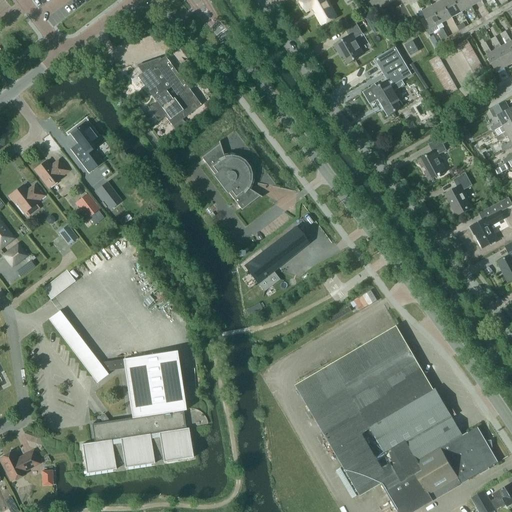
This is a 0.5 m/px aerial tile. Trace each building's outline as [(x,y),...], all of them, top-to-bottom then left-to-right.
[(317,13),(316,14),(322,25),(337,17),(327,0),(300,0),(307,12),(314,7),(317,13)] [(442,23),(452,18),(442,0),(432,6),(442,23)] [(455,0),(442,0),(452,18),(462,12),(455,0)] [(475,11),(472,7),(468,0),(455,0),(462,12),(467,9),(470,14),(475,11)] [(509,9),(506,4),(499,8),(502,13),(509,9)] [(422,12),(425,17),(421,20),(430,35),(434,32),(432,29),(442,23),(432,6),(422,12)] [(489,14),(492,18),(499,14),(496,10),(489,14)] [(372,14),(365,18),(370,25),(375,22),(374,20),(375,19),(372,14)] [(486,15),(479,19),(482,24),(489,20),(486,15)] [(479,25),(476,21),(469,25),(472,29),(479,25)] [(350,36),(334,45),(338,52),(340,51),(348,64),(364,54),(355,38),(363,34),(356,22),(345,28),(350,36)] [(469,31),(467,27),(460,30),(462,35),(469,31)] [(511,53),(511,41),(506,31),(501,33),(507,44),(511,53)] [(457,32),(450,36),(452,41),(459,37),(457,32)] [(442,46),(452,41),(450,36),(440,42),(442,46)] [(502,47),(496,37),(491,39),(497,49),(507,67),(511,64),(511,53),(507,44),(502,47)] [(461,50),(471,44),(468,39),(458,45),(461,50)] [(405,45),(411,56),(419,51),(413,40),(405,45)] [(497,73),(507,67),(497,49),(492,52),(486,42),(481,45),(487,55),(497,73)] [(461,50),(464,55),(474,49),(471,44),(461,50)] [(412,74),(395,47),(392,49),(391,49),(375,59),(388,81),(373,89),(372,87),(363,92),(370,104),(378,99),(388,115),(386,117),(404,107),(394,91),(405,85),(402,80),(412,74)] [(476,54),(474,49),(464,55),(466,59),(476,54)] [(466,59),(469,64),(479,59),(476,54),(466,59)] [(149,107),(148,107),(150,109),(159,121),(166,116),(173,126),(201,104),(165,56),(161,59),(160,58),(141,64),(144,72),(136,77),(137,78),(138,77),(157,102),(149,107)] [(442,60),(439,56),(438,56),(429,61),(432,66),(442,60)] [(482,64),(479,59),(469,64),(472,69),(482,64)] [(445,65),(442,60),(432,66),(435,71),(445,65)] [(472,69),(475,74),(485,68),(482,64),(472,69)] [(435,71),(438,76),(447,70),(445,65),(435,71)] [(475,74),(477,79),(487,73),(485,68),(475,74)] [(450,75),(447,70),(438,76),(440,81),(450,75)] [(440,81),(443,85),(453,80),(450,75),(440,81)] [(456,85),(453,80),(443,85),(446,90),(456,85)] [(446,90),(449,95),(458,89),(456,85),(446,90)] [(496,113),(497,116),(501,121),(490,127),(493,131),(495,130),(511,120),(511,107),(510,109),(505,101),(490,110),(492,114),(494,114),(496,113)] [(153,118),(153,117),(148,110),(138,118),(143,124),(144,125),(147,122),(153,118)] [(153,118),(147,122),(151,127),(157,123),(153,118)] [(498,141),(509,136),(511,133),(511,120),(495,130),(498,135),(496,137),(498,141)] [(174,129),(178,134),(188,126),(184,121),(174,129)] [(92,150),(101,143),(85,122),(71,133),(79,143),(72,148),(90,171),(102,162),(92,150)] [(452,139),(449,133),(429,144),(434,152),(418,160),(422,167),(425,166),(432,179),(447,171),(438,155),(447,150),(443,144),(452,139)] [(511,133),(509,136),(511,141),(501,147),(504,151),(511,146),(511,133)] [(239,156),(232,155),(224,156),(219,141),(219,142),(220,144),(202,158),(242,210),(260,196),(262,197),(249,189),(252,182),(253,174),(250,167),(246,160),(239,156)] [(35,170),(49,187),(62,177),(62,176),(69,171),(63,163),(61,165),(58,161),(51,167),(47,161),(35,170)] [(458,187),(445,194),(456,214),(467,208),(467,209),(472,206),(463,191),(472,185),(466,173),(454,180),(458,187)] [(96,190),(110,209),(122,201),(107,181),(96,190)] [(45,195),(39,188),(37,190),(34,186),(27,191),(23,186),(9,196),(15,204),(17,202),(25,212),(38,202),(38,201),(45,195)] [(87,219),(100,209),(88,193),(75,203),(87,219)] [(479,214),(483,221),(471,227),(475,234),(477,233),(480,239),(479,240),(483,248),(498,240),(491,227),(506,219),(501,211),(511,205),(511,203),(509,198),(479,214)] [(0,247),(13,238),(3,225),(1,226),(0,225),(0,247)] [(78,237),(68,225),(58,232),(69,245),(78,237)] [(296,227),(245,266),(264,291),(263,297),(263,298),(264,291),(280,280),(286,281),(286,280),(280,279),(273,270),(309,243),(296,227)] [(511,242),(505,247),(510,255),(498,262),(508,282),(511,279),(511,242)] [(26,255),(18,244),(4,255),(12,266),(26,255)] [(75,281),(67,270),(43,289),(51,299),(51,300),(75,281)] [(361,310),(379,300),(373,290),(356,299),(361,310)] [(252,306),(246,310),(248,314),(253,313),(255,312),(252,306)] [(186,410),(177,351),(123,359),(123,360),(100,364),(60,311),(49,319),(56,329),(92,377),(97,383),(108,374),(105,370),(125,367),(132,418),(93,424),(95,442),(82,444),(86,474),(116,469),(115,465),(124,464),(125,468),(155,463),(154,459),(163,458),(163,462),(167,462),(167,463),(178,461),(178,460),(193,458),(189,428),(184,429),(181,411),(186,410)] [(397,326),(295,385),(333,450),(360,497),(381,484),(386,492),(387,492),(398,511),(413,511),(462,484),(469,480),(498,463),(491,450),(492,449),(491,442),(488,443),(487,443),(485,441),(478,428),(479,427),(479,426),(463,436),(436,390),(435,389),(434,390),(412,352),(397,326)] [(14,451),(0,458),(0,459),(11,481),(14,480),(16,480),(22,477),(22,475),(25,474),(24,471),(40,463),(33,451),(18,459),(14,451)] [(42,486),(53,485),(52,470),(41,470),(42,486)] [(497,502),(498,501),(502,507),(506,505),(507,507),(511,503),(511,488),(509,484),(493,494),(497,502)] [(492,511),(496,510),(485,490),(471,498),(478,511),(492,511)]
